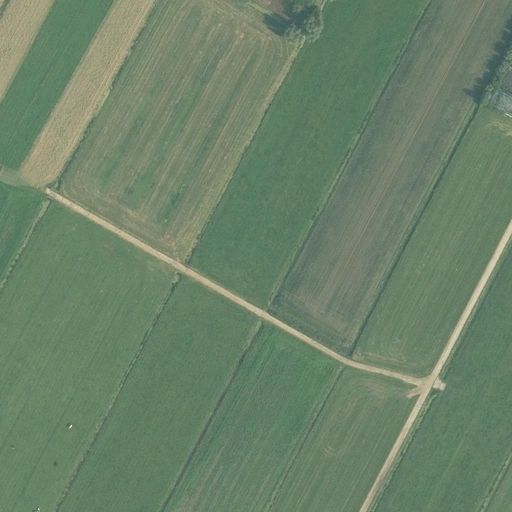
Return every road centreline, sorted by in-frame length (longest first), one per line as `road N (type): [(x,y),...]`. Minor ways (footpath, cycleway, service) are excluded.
road 1 (track): [(422,395),(346,368),(28,191)]
road 2 (track): [(359,511),(511,223)]
